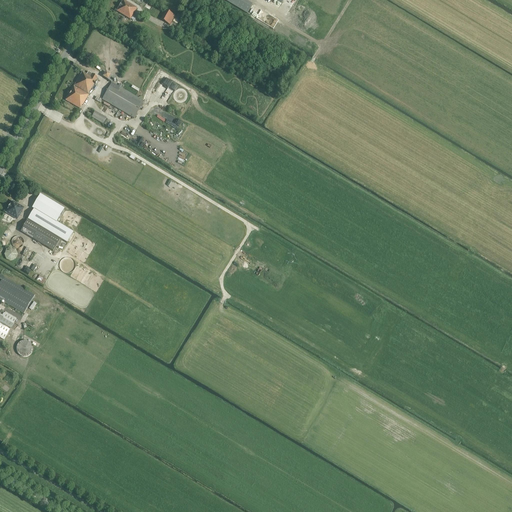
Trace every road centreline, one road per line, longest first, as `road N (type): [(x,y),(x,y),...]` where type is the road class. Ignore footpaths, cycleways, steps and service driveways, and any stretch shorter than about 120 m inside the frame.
road 1 (track): [(381,306),(251,224),(221,276),(224,294),(300,336)]
road 2 (track): [(224,294),(219,308),(232,319),(382,404)]
road 3 (tertiary): [(0,169),(97,0)]
road 4 (track): [(251,224),(108,143)]
road 5 (track): [(108,143),(119,127),(91,103),(98,73),(56,48)]
